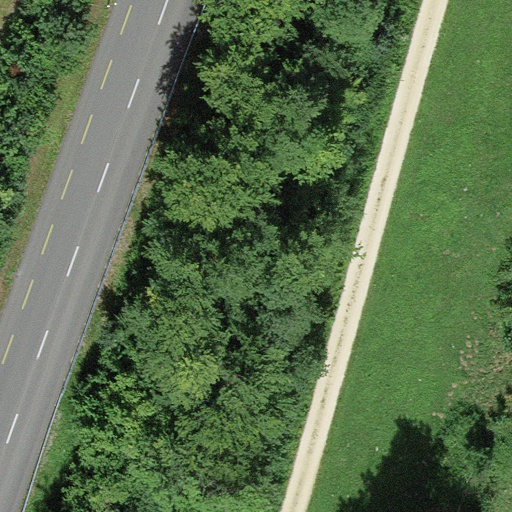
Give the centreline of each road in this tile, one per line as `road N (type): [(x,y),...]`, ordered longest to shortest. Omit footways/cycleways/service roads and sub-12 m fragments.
road 1 (track): [(286,511),(430,0)]
road 2 (secondary): [(155,0),(0,424)]
